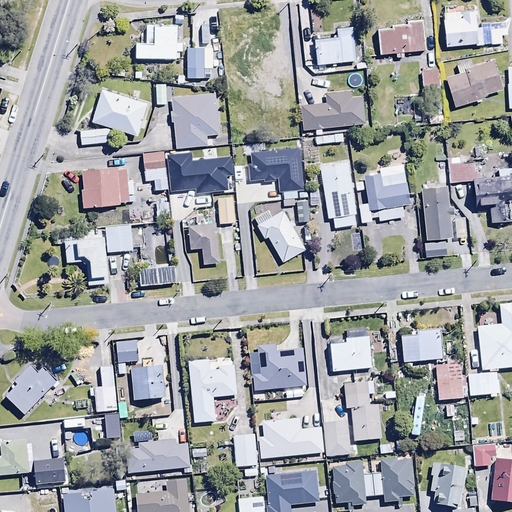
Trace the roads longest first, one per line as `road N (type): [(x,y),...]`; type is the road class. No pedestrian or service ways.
road 1 (residential): [(511,275),(0,326)]
road 2 (secondary): [(69,0),(0,229)]
